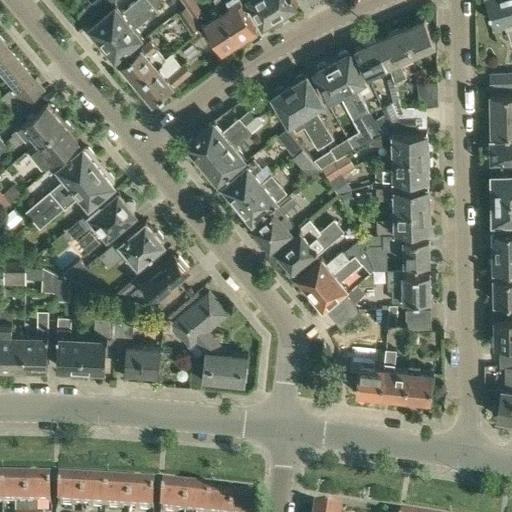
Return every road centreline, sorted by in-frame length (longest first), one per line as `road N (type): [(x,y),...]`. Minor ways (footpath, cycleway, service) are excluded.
road 1 (residential): [(465,455),(457,0)]
road 2 (unclassified): [(284,428),(289,367),(278,315),(141,148)]
road 3 (unclassified): [(284,428),(0,411)]
road 4 (residential): [(141,148),(236,73),(380,0)]
road 5 (unclassified): [(141,148),(12,0)]
road 6 (unclassified): [(465,455),(284,428)]
